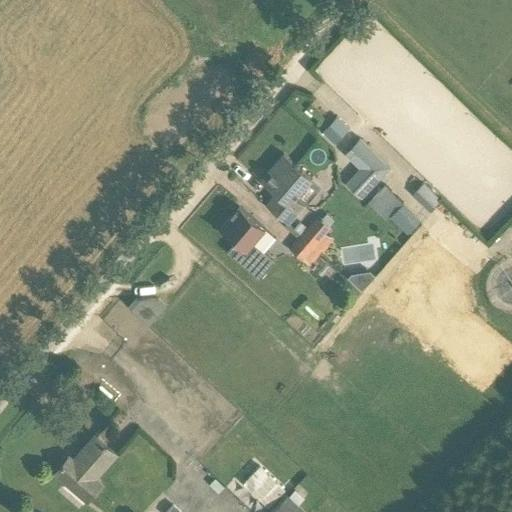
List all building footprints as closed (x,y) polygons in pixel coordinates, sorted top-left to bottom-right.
[(339,126),(334,121),(328,122),(324,126),(324,136),(329,140),(335,139),(339,135),(339,126)] [(350,148),(367,165),(367,170),(351,187),(361,197),(390,167),(360,138),(350,148)] [(295,197),(312,177),(284,154),(261,180),(276,193),(267,205),(288,223),(304,205),(295,197)] [(430,212),(442,199),(424,182),(412,195),(430,212)] [(394,192),(386,184),(368,203),(386,221),(392,215),(409,232),(421,220),(403,203),(404,203),(393,193),(394,192)] [(220,228),(236,242),(228,252),(260,279),(275,262),(253,243),(266,229),(239,206),(220,228)] [(317,217),(299,238),(316,252),(328,237),(324,234),(330,227),(317,217)] [(318,254),(316,252),(299,238),(290,249),(309,265),(318,254)] [(135,299),(129,305),(150,324),(167,306),(159,298),(135,299)] [(95,478),(116,454),(95,435),(74,460),(70,456),(55,473),(66,483),(69,479),(91,497),(102,484),(95,478)] [(260,466),(243,483),(269,507),(285,490),(260,466)] [(308,511),(289,493),(271,511),(308,511)]
